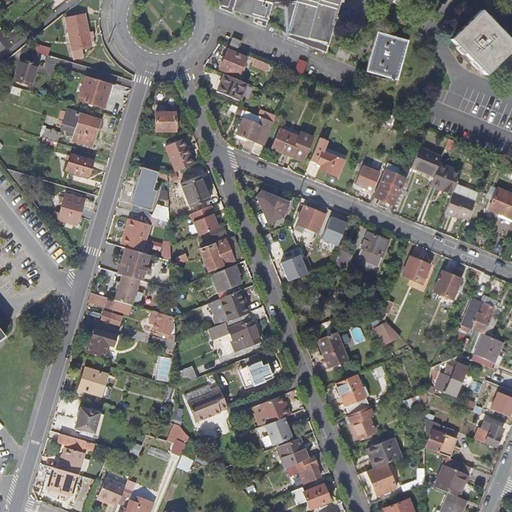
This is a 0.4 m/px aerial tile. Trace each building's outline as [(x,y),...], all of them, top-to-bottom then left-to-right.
[(217,0),(218,1),(219,6),(219,9),(232,13),(232,11),(235,0),(217,0)] [(273,3),(262,0),(235,0),(232,11),(255,17),(253,22),(258,23),(258,21),(262,22),(261,26),(266,27),(273,3)] [(329,45),(341,0),(296,0),(288,33),(329,45)] [(511,42),(501,32),(493,23),(480,10),(450,40),(463,53),(471,61),(485,75),(509,51),(511,54),(511,42)] [(77,50),(90,47),(84,11),(64,15),(72,55),(78,54),(77,50)] [(493,23),(501,32),(504,28),(496,20),(493,23)] [(408,41),(377,32),(366,71),(397,80),(408,41)] [(245,59),(227,52),(220,69),(238,76),(245,59)] [(471,61),(463,53),(460,56),(467,64),(471,61)] [(17,78),(33,83),(40,61),(24,56),(17,78)] [(267,71),(269,66),(251,58),(249,62),(254,64),(253,66),(267,71)] [(115,81),(88,73),(81,97),(107,105),(115,81)] [(241,103),(248,86),(226,77),(219,94),(241,103)] [(73,120),(71,127),(80,130),(77,138),(97,144),(105,118),(71,108),(68,119),(73,120)] [(174,115),(154,115),(154,134),(174,134),(174,115)] [(400,119),(399,119),(392,116),(389,123),(397,127),(400,119)] [(262,127),(258,126),(241,119),(233,138),(244,143),(245,140),(263,148),(273,124),(265,120),(262,127)] [(49,127),(46,136),(61,141),(64,131),(49,127)] [(302,130),(298,138),(280,131),(272,150),(291,157),(292,155),(305,161),(310,150),(316,135),(302,130)] [(350,165),(329,157),(331,152),(333,146),(320,140),(310,162),(322,167),(320,172),(343,182),(350,166),(350,165)] [(165,149),(175,174),(193,167),(183,142),(165,149)] [(412,167),(434,176),(438,165),(441,157),(419,149),(412,167)] [(96,157),(74,151),(69,169),(92,175),(96,157)] [(329,157),(350,165),(352,161),(331,152),(329,157)] [(442,191),(451,195),(459,175),(438,165),(434,176),(431,183),(443,188),(442,191)] [(364,190),(370,193),(375,183),(367,180),(370,170),(363,167),(355,186),(361,189),(364,190)] [(28,182),(30,174),(10,169),(23,186),(28,182)] [(133,206),(151,211),(156,192),(153,191),(157,178),(158,174),(141,169),(139,177),(138,177),(136,184),(139,185),(133,206)] [(382,183),(375,199),(391,206),(398,190),(401,191),(406,180),(403,178),(384,170),(379,182),(382,183)] [(190,210),(209,202),(200,178),(181,186),(190,210)] [(429,186),(442,191),(443,188),(431,183),(429,186)] [(495,214),(503,194),(496,191),(487,211),(495,214)] [(255,197),(262,213),(267,223),(281,218),(286,204),(260,193),(255,197)] [(511,217),(511,197),(503,194),(495,214),(511,221),(511,217)] [(443,214),(451,218),(452,215),(459,218),(458,221),(466,224),(474,204),(451,195),(443,214)] [(79,224),(87,199),(77,196),(76,201),(66,198),(60,219),(79,224)] [(168,219),(171,206),(156,203),(153,216),(168,219)] [(149,218),(151,211),(133,206),(131,212),(145,216),(149,218)] [(190,215),(198,237),(211,232),(218,229),(213,216),(215,215),(212,206),(190,215)] [(324,216),(305,208),(298,226),(317,234),(324,216)] [(267,223),(262,213),(258,215),(262,225),(267,223)] [(145,216),(143,224),(151,226),(157,228),(159,220),(149,218),(145,216)] [(322,239),(338,245),(346,225),(331,218),(322,239)] [(129,220),(121,246),(123,246),(143,252),(151,226),(143,224),(129,220)] [(218,229),(211,232),(214,239),(228,233),(225,226),(218,229)] [(386,243),(366,235),(358,255),(363,257),(362,260),(377,266),(386,243)] [(225,240),(233,261),(243,257),(234,236),(225,240)] [(207,271),(233,261),(225,240),(199,250),(207,271)] [(150,249),(160,252),(162,245),(152,242),(150,249)] [(165,243),(161,257),(171,260),(170,244),(165,243)] [(113,247),(111,254),(118,256),(121,249),(113,247)] [(121,275),(127,251),(124,250),(117,274),(121,275)] [(145,269),(148,257),(127,251),(121,275),(123,275),(140,280),(141,281),(143,274),(148,275),(149,270),(145,269)] [(183,254),(174,258),(177,264),(186,261),(183,254)] [(288,283),(308,275),(300,257),(280,265),(288,283)] [(429,267),(410,259),(402,277),(422,285),(429,267)] [(241,284),(234,266),(211,275),(218,293),(241,284)] [(443,271),(434,291),(452,299),(461,279),(443,271)] [(123,275),(116,301),(118,301),(133,306),(140,280),(123,275)] [(244,308),(238,292),(209,304),(215,318),(213,319),(216,327),(248,314),(250,313),(247,306),(244,308)] [(115,311),(118,301),(116,301),(91,293),(88,304),(115,311)] [(483,332),(496,302),(484,296),(481,303),(471,299),(460,324),(470,329),(470,327),(483,332)] [(102,321),(120,326),(123,317),(104,312),(102,321)] [(154,331),(170,336),(173,326),(171,326),(173,319),(154,314),(151,324),(155,325),(154,331)] [(259,343),(248,314),(216,327),(206,331),(210,341),(216,338),(215,336),(227,332),(235,353),(259,343)] [(389,319),(374,327),(384,345),(399,337),(389,319)] [(86,353),(104,358),(107,344),(115,346),(118,337),(93,329),(86,353)] [(481,334),(469,360),(489,369),(501,342),(491,338),(481,334)] [(340,354),(345,351),(338,335),(333,337),(340,354)] [(169,347),(171,341),(169,341),(156,337),(154,343),(169,347)] [(340,354),(333,337),(318,343),(319,346),(316,347),(321,358),(323,356),(326,364),(330,362),(333,369),(349,362),(345,351),(340,354)] [(271,377),(262,354),(251,358),(254,364),(245,368),(252,385),(271,377)] [(146,374),(163,379),(167,366),(160,364),(159,368),(148,364),(146,374)] [(465,369),(455,365),(450,378),(440,374),(434,389),(444,393),(453,397),(465,369)] [(450,370),(444,367),(442,373),(448,376),(450,370)] [(193,368),(177,374),(178,386),(178,388),(198,380),(193,368)] [(110,376),(87,369),(80,391),(104,398),(110,376)] [(368,409),(355,375),(335,383),(348,417),(368,409)] [(227,408),(218,388),(211,391),(212,394),(187,404),(195,423),(220,413),(220,411),(227,408)] [(414,406),(425,401),(426,393),(412,398),(412,399),(414,406)] [(488,412),(505,420),(511,404),(511,400),(496,394),(488,412)] [(281,402),(279,396),(259,404),(262,411),(282,403),(281,402)] [(407,409),(414,406),(412,399),(412,398),(404,401),(407,409)] [(283,406),(282,403),(262,411),(266,423),(284,416),(289,414),(285,405),(283,406)] [(74,427),(92,432),(98,413),(80,407),(74,427)] [(348,417),(350,422),(372,414),(369,408),(368,409),(348,417)] [(373,417),(372,414),(350,422),(352,425),(351,426),(357,439),(374,432),(368,419),(373,417)] [(271,445),(290,437),(286,428),(285,424),(287,423),(284,416),(266,423),(263,425),(271,445)] [(437,452),(437,454),(445,457),(449,459),(456,441),(434,432),(437,424),(423,418),(423,432),(428,434),(423,446),(437,452)] [(478,428),(473,439),(483,443),(484,441),(493,445),(500,429),(484,422),(481,430),(478,428)] [(73,448),(76,439),(60,434),(58,443),(73,448)] [(206,466),(211,461),(192,439),(189,436),(186,444),(206,466)] [(274,446),(283,467),(284,466),(306,457),(298,436),(274,446)] [(368,458),(372,468),(384,463),(399,457),(391,438),(369,447),(372,456),(368,458)] [(65,448),(59,469),(77,475),(78,475),(84,454),(65,448)] [(315,462),(312,455),(306,457),(284,466),(287,475),(295,472),(298,482),(316,475),(312,463),(315,462)] [(461,488),(469,468),(449,459),(445,457),(433,488),(447,494),(458,498),(462,489),(461,488)] [(394,487),(384,463),(372,468),(366,470),(376,494),(394,487)] [(48,489),(68,496),(72,483),(74,483),(77,475),(59,469),(52,467),(50,476),(52,477),(48,489)] [(98,497),(109,502),(117,506),(126,486),(105,477),(98,497)] [(400,485),(402,491),(414,486),(411,480),(400,485)] [(276,488),(279,495),(295,488),(292,481),(276,488)] [(322,483),(301,492),(308,508),(328,499),(322,483)] [(68,496),(48,489),(48,491),(56,496),(67,498),(68,496)] [(462,511),(467,502),(458,498),(447,494),(439,511),(462,511)] [(149,511),(154,502),(139,496),(136,502),(131,500),(127,511),(121,509),(120,511),(149,511)] [(109,502),(98,497),(96,501),(108,506),(109,502)] [(412,511),(406,497),(381,507),(382,511),(412,511)]
